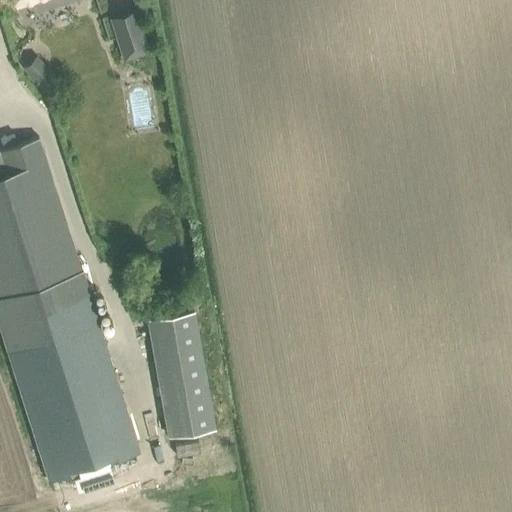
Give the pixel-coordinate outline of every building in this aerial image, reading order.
[(37,10),(69,0),(13,0),(16,6),(34,0),(37,10)] [(116,33),(117,35),(124,58),(148,50),(140,26),(116,33)] [(36,56),(24,66),(46,90),(58,79),(36,56)] [(142,449),(90,290),(88,291),(38,136),(0,147),(0,324),(49,478),(142,449)] [(194,309),(148,317),(169,435),(215,427),(194,309)]
